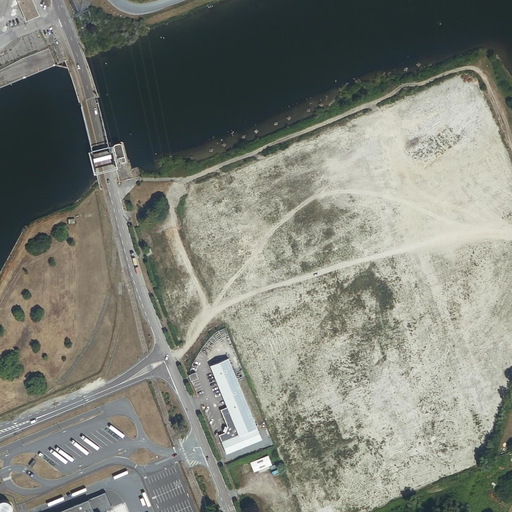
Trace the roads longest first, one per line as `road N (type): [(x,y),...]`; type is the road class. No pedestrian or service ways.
road 1 (track): [(176,179),(459,69),(476,73),(511,155)]
road 2 (unclassified): [(55,0),(163,348)]
road 3 (unclassified): [(173,368),(231,511)]
road 4 (unclassified): [(0,433),(118,384)]
